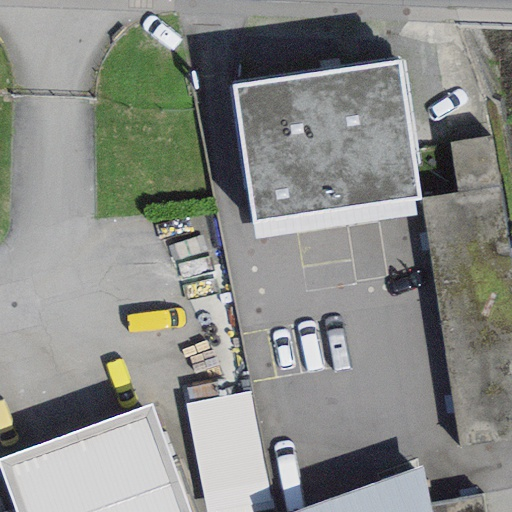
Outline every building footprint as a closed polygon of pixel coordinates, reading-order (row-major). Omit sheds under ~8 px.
[(398,61),(234,86),(255,223),(419,198),(398,61)] [(456,197),(421,202),(458,445),(511,437),(511,289),(491,137),(450,143),(456,197)] [(249,392),(185,405),(205,511),(265,511),(272,511),(249,392)] [(188,511),(151,407),(0,459),(0,469),(14,509),(15,511),(188,511)] [(428,511),(421,466),(294,511),(428,511)]
